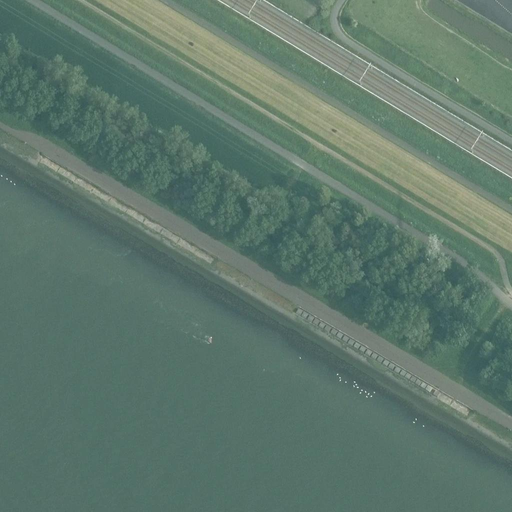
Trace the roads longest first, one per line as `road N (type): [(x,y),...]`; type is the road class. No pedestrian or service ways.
road 1 (track): [(489,248),(80,0)]
road 2 (unknown): [(511,134),(347,35),(341,13),(350,0)]
